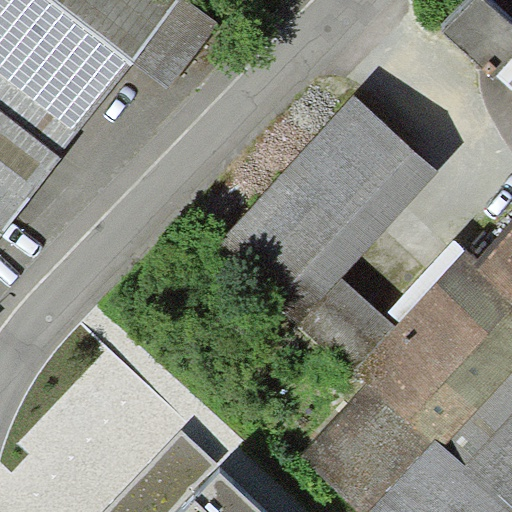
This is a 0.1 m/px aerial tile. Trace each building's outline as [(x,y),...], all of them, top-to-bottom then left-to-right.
[(0,0),(0,236),(61,159),(58,156),(133,61),(169,87),(221,24),(188,0),(0,0)] [(511,0),(469,0),(445,28),(511,88),(511,0)] [(291,306),(305,318),(340,278),(438,170),(353,94),(219,241),(291,306)] [(511,511),(511,219),(475,260),(465,251),(396,327),(355,372),(367,382),(301,455),(364,511),(511,511)] [(385,317),(396,327),(465,251),(453,241),(385,317)] [(385,317),(340,278),(305,318),(291,306),(286,312),(355,372),(396,327),(385,317)] [(173,511),(218,465),(183,432),(107,511),(173,511)] [(180,511),(250,511),(255,507),(222,476),(198,502),(194,498),(180,511)]
